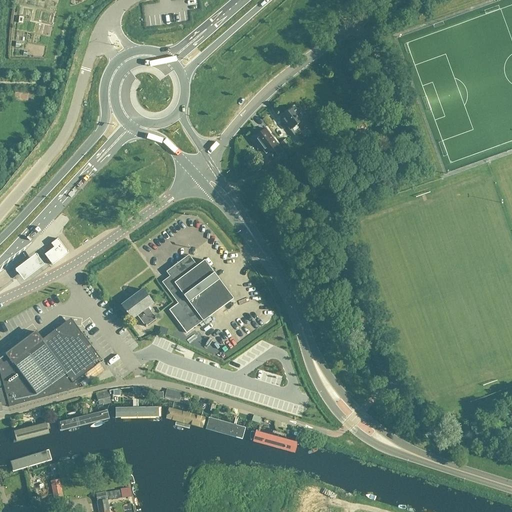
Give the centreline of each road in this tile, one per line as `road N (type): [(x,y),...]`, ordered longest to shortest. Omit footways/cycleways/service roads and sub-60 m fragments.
road 1 (unclassified): [(293,423),(142,382),(0,417)]
road 2 (unclassified): [(209,162),(260,98),(388,0)]
road 3 (tertiary): [(0,302),(89,255),(194,178)]
road 4 (primary): [(116,62),(104,82),(102,125),(0,241)]
road 5 (unclassified): [(100,32),(66,131),(0,213)]
road 6 (primary): [(328,390),(255,241)]
road 7 (primary): [(0,263),(98,160)]
road 8 (primary): [(511,488),(392,447)]
